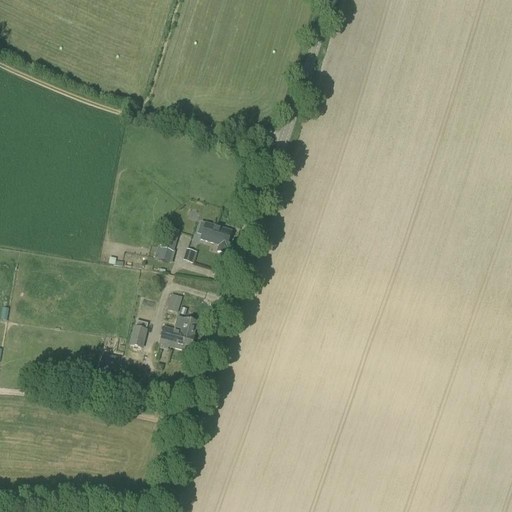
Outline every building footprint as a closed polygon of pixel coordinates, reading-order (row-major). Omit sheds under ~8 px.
[(185,232),(188,219),(181,217),(178,230),(185,232)] [(224,256),(231,232),(201,223),(200,226),(204,228),(200,241),(219,247),(216,254),(224,256)] [(173,253),(179,233),(166,229),(160,250),(173,253)] [(193,265),(196,253),(186,250),(183,262),(193,265)] [(182,299),(171,295),(167,311),(177,314),(182,299)] [(174,325),(173,331),(164,329),(160,344),(176,348),(175,350),(183,352),(183,350),(190,352),(194,337),(197,323),(184,320),(182,327),(174,325)] [(142,351),(147,331),(133,328),(128,347),(142,351)] [(116,374),(119,358),(101,355),(98,370),(116,374)]
